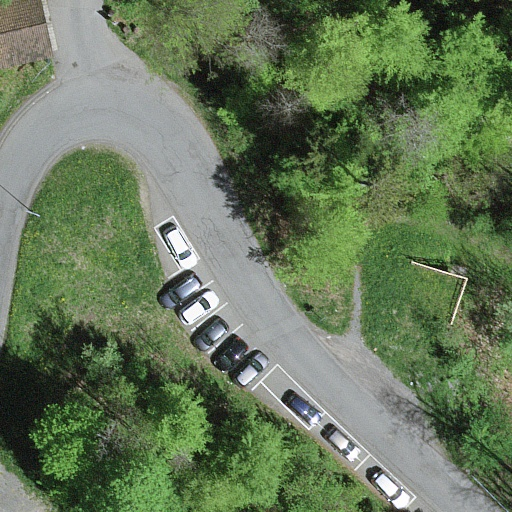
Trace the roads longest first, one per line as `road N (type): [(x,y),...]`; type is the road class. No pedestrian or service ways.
road 1 (tertiary): [(470,511),(281,327),(147,114),(104,92)]
road 2 (track): [(335,387),(353,348),(362,214),(405,200),(511,246)]
road 3 (residential): [(104,92),(51,117),(8,194),(0,254)]
